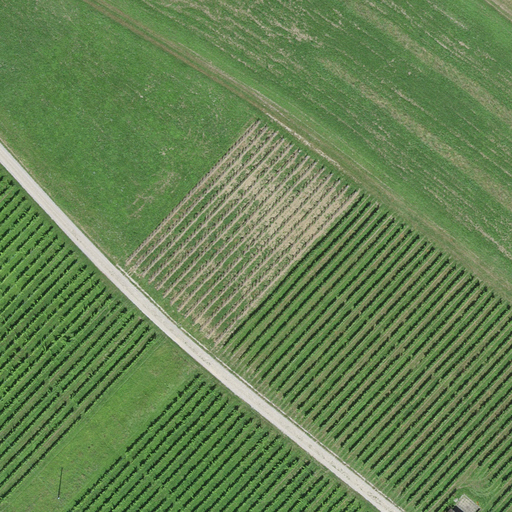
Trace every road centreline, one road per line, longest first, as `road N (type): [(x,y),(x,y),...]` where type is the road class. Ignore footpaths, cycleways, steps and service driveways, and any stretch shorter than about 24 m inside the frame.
road 1 (track): [(0,158),(169,335),(389,511)]
road 2 (track): [(85,0),(241,91),(511,294)]
